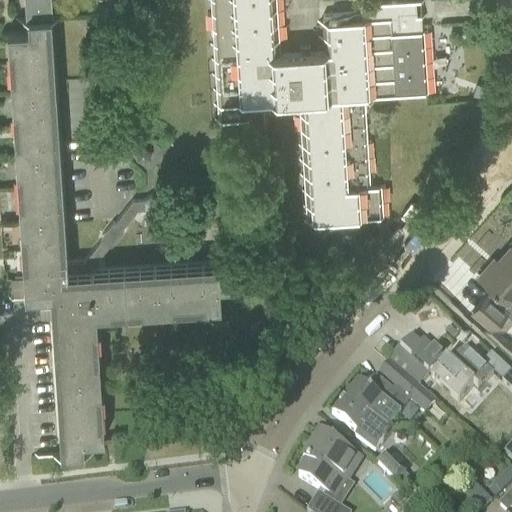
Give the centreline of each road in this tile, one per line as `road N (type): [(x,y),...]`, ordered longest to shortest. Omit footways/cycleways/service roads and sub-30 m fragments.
road 1 (residential): [(245,477),(276,425),(407,266),(511,158)]
road 2 (residential): [(0,504),(245,477)]
road 3 (residential): [(115,194),(109,87),(123,47),(166,0)]
